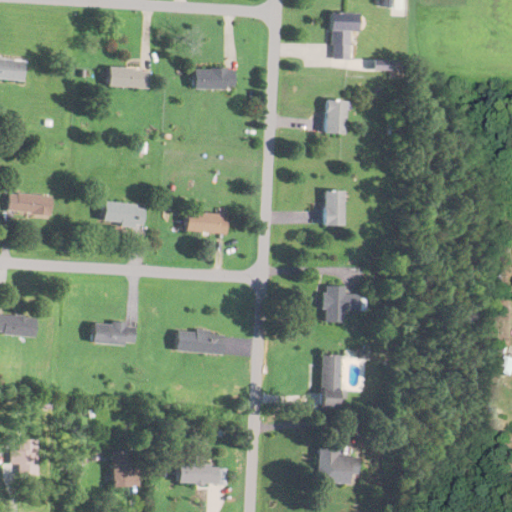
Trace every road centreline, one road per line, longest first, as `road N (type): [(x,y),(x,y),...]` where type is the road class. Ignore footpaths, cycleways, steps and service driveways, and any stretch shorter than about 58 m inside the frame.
road 1 (residential): [(248,511),(275,0)]
road 2 (residential): [(261,277),(0,262)]
road 3 (residential): [(275,11),(61,0)]
